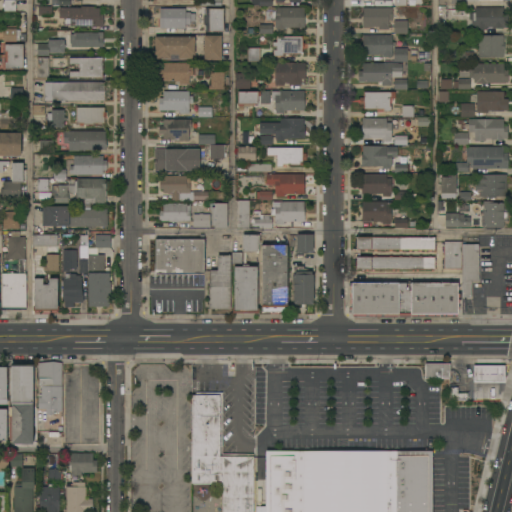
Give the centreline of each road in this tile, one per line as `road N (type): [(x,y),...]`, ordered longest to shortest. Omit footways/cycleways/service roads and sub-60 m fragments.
road 1 (residential): [(134,341),(133,0)]
road 2 (residential): [(335,340),(335,0)]
road 3 (residential): [(117,511),(119,341)]
road 4 (secondary): [(335,340),(461,340)]
